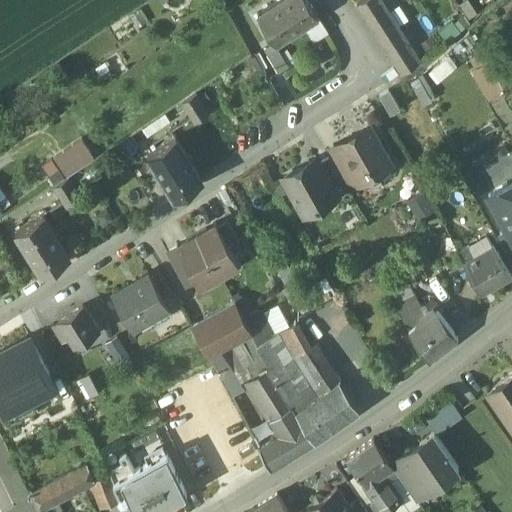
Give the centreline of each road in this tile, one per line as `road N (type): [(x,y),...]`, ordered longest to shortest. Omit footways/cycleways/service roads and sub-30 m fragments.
road 1 (residential): [(0,315),(381,71),(335,0)]
road 2 (secondary): [(511,308),(358,429),(215,511)]
